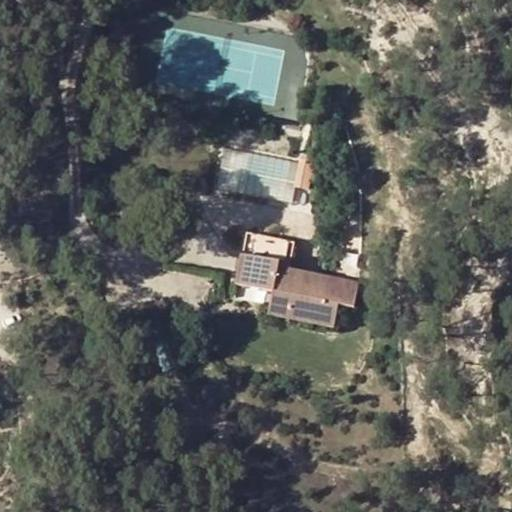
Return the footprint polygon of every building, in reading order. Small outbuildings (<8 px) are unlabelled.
[(284,189),(280,189),(278,190),(276,192),(276,196),(277,199),(280,201),(283,201),(286,200),(288,197),(288,194),(287,191),(284,189)] [(242,258),(280,265),(280,262),(292,263),(294,244),(246,236),(242,258)] [(280,265),(242,258),(238,287),(274,295),(269,316),(336,328),(338,307),(325,303),(329,278),(290,271),(280,269),(280,265)] [(280,269),(290,271),(291,266),(292,263),(280,262),(280,265),(280,269)] [(325,303),(338,307),(356,310),(360,283),(329,278),(325,303)]
